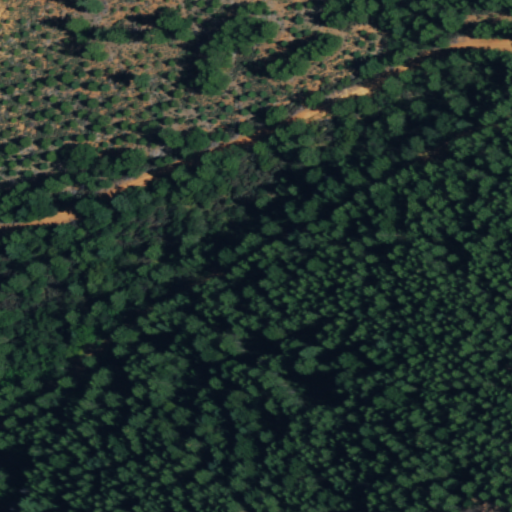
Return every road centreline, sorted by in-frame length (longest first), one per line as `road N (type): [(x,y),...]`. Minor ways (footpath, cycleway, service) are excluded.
road 1 (track): [(0,397),(123,312),(474,124),(511,86)]
road 2 (track): [(511,36),(469,31),(420,47),(82,200),(0,221)]
